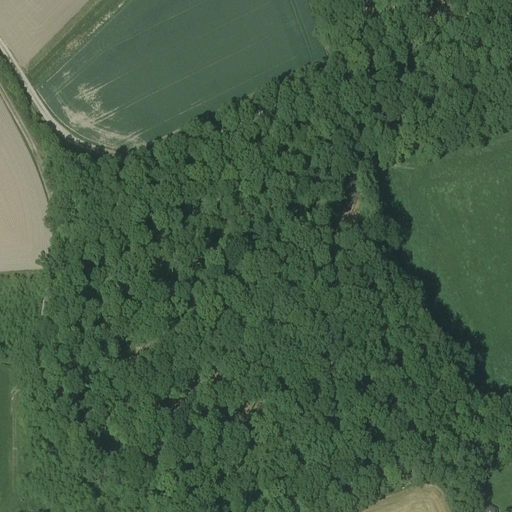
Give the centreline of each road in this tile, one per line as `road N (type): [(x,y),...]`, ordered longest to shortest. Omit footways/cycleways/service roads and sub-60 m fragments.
road 1 (track): [(475,511),(461,410),(384,247),(344,78)]
road 2 (track): [(0,86),(47,157),(109,174),(152,165),(344,78)]
road 3 (track): [(50,275),(36,370),(15,403),(18,511)]
road 4 (track): [(0,275),(50,275),(57,257),(58,219),(38,149)]
road 5 (track): [(344,78),(511,64)]
